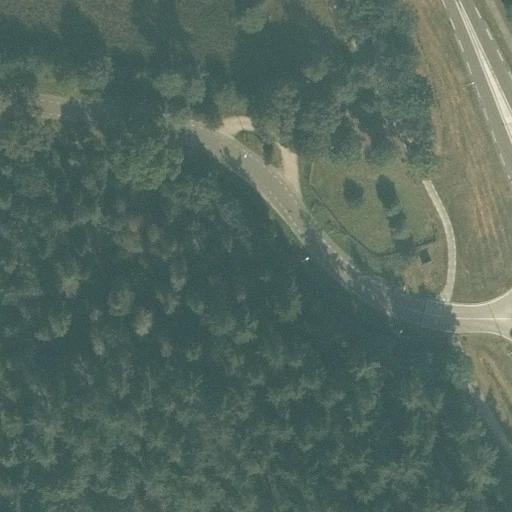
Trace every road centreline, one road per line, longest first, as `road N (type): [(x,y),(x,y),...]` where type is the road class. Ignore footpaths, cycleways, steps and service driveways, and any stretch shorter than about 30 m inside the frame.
road 1 (unclassified): [(511,321),(445,321),(391,303),(346,275),(228,148),(175,127),(0,99)]
road 2 (track): [(0,472),(0,241)]
road 3 (primary): [(511,129),(456,0)]
